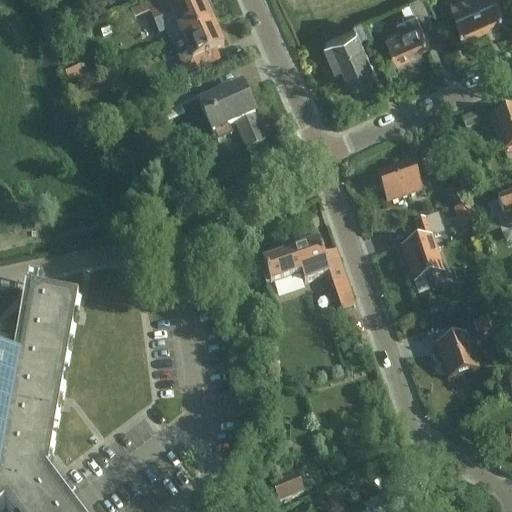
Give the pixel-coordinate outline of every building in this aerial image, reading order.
[(135,20),(149,14),(154,24),(158,34),(168,30),(174,42),(182,39),(213,25),(202,3),(177,14),(172,3),(160,8),(155,0),(154,0),(130,11),(135,20)] [(401,30),(386,37),(397,62),(414,55),(412,51),(429,44),(423,30),(434,26),(422,0),(409,0),(415,14),(398,22),(401,30)] [(456,0),(450,3),(463,33),(504,16),(497,0),(456,0)] [(182,39),(174,42),(185,65),(192,62),(197,72),(220,62),(215,52),(223,48),(213,25),(182,39)] [(355,29),(344,33),(323,43),(343,87),(375,72),(355,29)] [(245,151),(265,143),(241,88),(199,106),(212,135),(234,126),(245,151)] [(168,112),(191,103),(186,90),(157,103),(162,114),(167,112),(168,112)] [(502,154),(511,150),(511,111),(489,120),(502,154)] [(422,162),(435,157),(432,148),(419,152),(422,162)] [(386,206),(421,194),(411,164),(376,176),(386,206)] [(511,198),(498,203),(503,219),(511,217),(511,198)] [(453,221),(439,225),(443,236),(456,232),(453,221)] [(413,283),(443,273),(428,229),(417,233),(420,242),(401,249),(413,283)] [(337,315),(355,308),(335,254),(322,258),(318,245),(293,254),(294,256),(263,267),(270,288),(301,277),(304,285),(324,278),(337,315)] [(0,511),(5,509),(6,511),(73,511),(46,475),(47,475),(77,305),(40,298),(42,289),(27,286),(13,363),(0,361),(0,511)] [(448,381),(478,371),(466,337),(436,347),(448,381)] [(386,501),(367,511),(403,511),(398,503),(426,486),(419,475),(424,472),(415,456),(387,473),(397,489),(383,497),(386,501)] [(271,485),(279,504),(304,493),(296,475),(271,485)]
